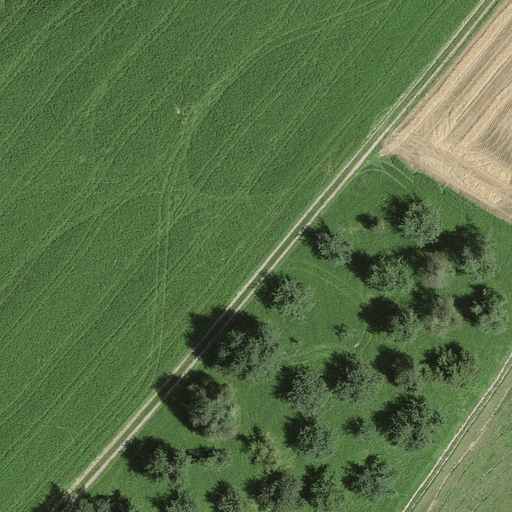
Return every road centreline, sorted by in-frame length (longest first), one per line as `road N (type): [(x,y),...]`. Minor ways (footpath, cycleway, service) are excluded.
road 1 (track): [(488,0),(58,511)]
road 2 (track): [(406,511),(511,362)]
